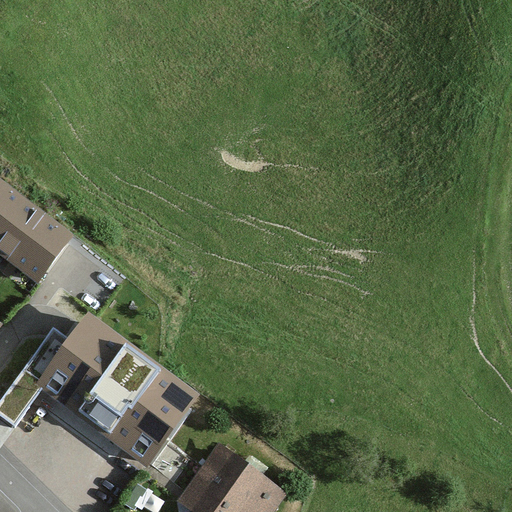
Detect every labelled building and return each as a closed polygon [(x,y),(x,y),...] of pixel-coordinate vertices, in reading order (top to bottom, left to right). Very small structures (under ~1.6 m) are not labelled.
[(0,237),(22,209),(0,192),(0,237)] [(45,226),(22,209),(0,237),(0,254),(15,266),(45,226)] [(67,243),(45,226),(15,266),(37,283),(67,243)] [(185,402),(91,333),(49,390),(143,459),(185,402)] [(217,459),(177,511),(268,511),(276,503),(217,459)]
